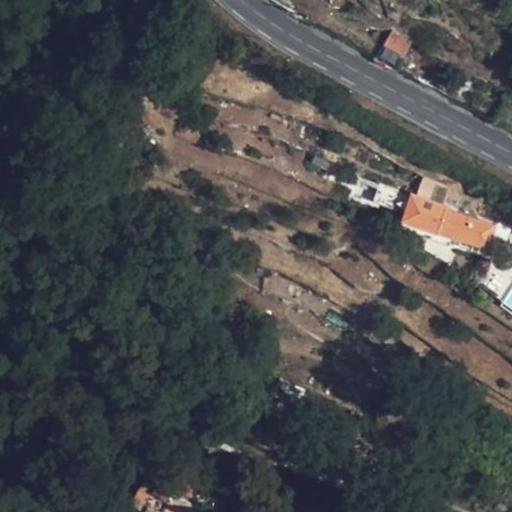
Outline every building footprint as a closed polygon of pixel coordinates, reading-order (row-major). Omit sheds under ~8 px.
[(403,37),(393,30),(384,45),(405,57),(413,43),(403,37)] [(405,57),(384,45),(374,59),(396,71),(405,57)] [(480,254),(492,215),(435,188),(432,197),(417,193),(407,225),(440,234),(438,241),(480,254)] [(424,466),(407,455),(391,475),(410,487),(424,466)] [(163,511),(179,478),(162,470),(145,506),(160,511),(163,511)]
